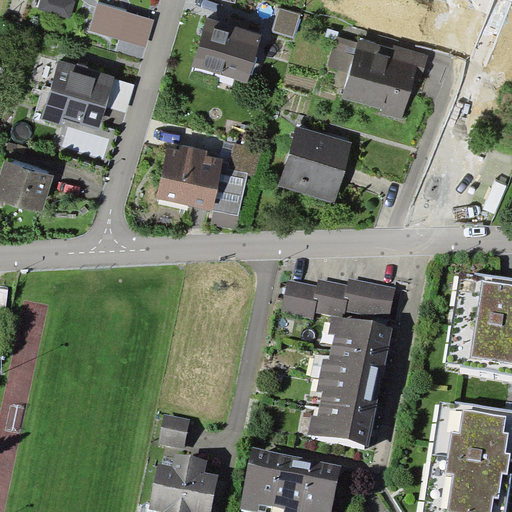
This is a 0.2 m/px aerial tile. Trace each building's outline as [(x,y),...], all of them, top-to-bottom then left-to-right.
[(41,0),(39,9),(69,16),(72,0),(41,0)] [(301,15),(278,8),(271,31),(293,38),(301,15)] [(95,16),(91,31),(121,39),(125,24),(95,16)] [(263,34),(206,16),(189,69),(246,87),(263,34)] [(425,58),(357,39),(340,99),(409,118),(425,58)] [(95,134),(111,80),(55,63),(39,117),(95,134)] [(352,142),(297,127),(279,191),(334,206),(352,142)] [(224,159),(165,143),(151,196),(209,212),(224,159)] [(56,171),(4,156),(0,168),(0,198),(44,211),(56,171)] [(511,389),(511,285),(470,278),(452,379),(511,389)] [(369,446),(392,324),(332,316),(307,434),(369,446)] [(509,511),(511,495),(511,420),(450,411),(433,511),(509,511)] [(330,511),(340,465),(252,447),(239,511),(330,511)] [(215,511),(222,478),(159,467),(151,511),(215,511)]
